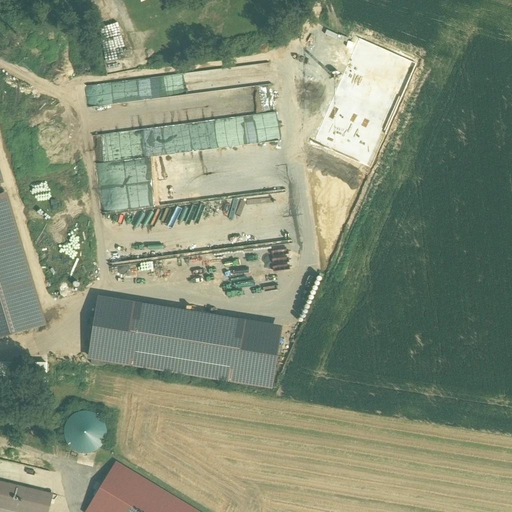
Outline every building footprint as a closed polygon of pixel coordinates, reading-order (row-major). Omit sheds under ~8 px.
[(8,132),(10,142),(4,143),(5,144),(67,134),(66,123),(8,132)] [(0,332),(43,318),(0,189),(0,332)] [(282,325),(99,298),(89,362),(271,390),(282,325)] [(87,409),(80,410),(76,413),(73,418),(72,426),(73,431),(76,435),(82,438),(90,438),(98,434),(101,429),(102,423),(100,417),(96,412),(87,409)] [(207,511),(208,510),(113,454),(83,504),(95,511),(207,511)] [(48,511),(54,488),(0,475),(0,502),(42,511),(48,511)]
